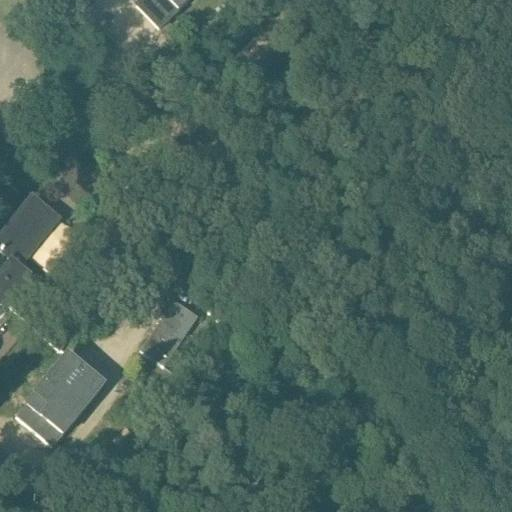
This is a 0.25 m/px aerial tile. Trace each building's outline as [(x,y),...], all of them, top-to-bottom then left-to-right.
[(145,0),(136,9),(158,32),(191,0),(145,0)] [(0,236),(0,258),(7,265),(0,273),(0,317),(5,311),(17,321),(38,296),(28,287),(32,281),(22,273),(62,224),(31,198),(0,236)] [(131,292),(139,298),(163,266),(155,260),(131,292)] [(197,321),(173,305),(139,355),(163,371),(197,321)] [(56,320),(40,340),(59,355),(87,321),(78,314),(65,327),(56,320)] [(50,451),(104,388),(69,359),(67,362),(16,422),(50,451)]
